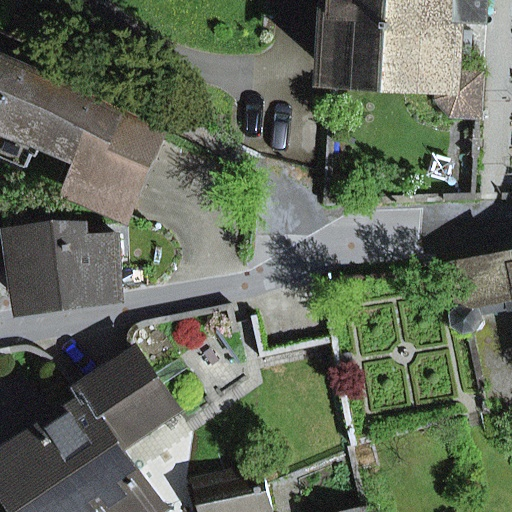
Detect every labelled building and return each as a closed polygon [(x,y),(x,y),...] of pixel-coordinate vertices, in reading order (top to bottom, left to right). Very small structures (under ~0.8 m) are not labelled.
[(455,16),(486,18),(487,0),(338,0),(333,76),(440,83),(451,84),(452,73),(455,16)] [(35,154),(39,156),(44,143),(41,142),(63,86),(0,59),(0,138),(2,140),(35,154)] [(453,115),(481,117),(483,75),(452,73),(451,84),(440,83),(439,100),(453,115)] [(73,193),(128,218),(163,136),(63,86),(41,142),(44,143),(86,161),(73,193)] [(0,155),(29,168),(35,154),(2,140),(0,143),(0,155)] [(64,226),(67,219),(14,204),(17,228),(64,226)] [(88,242),(87,226),(64,226),(17,228),(25,305),(127,290),(121,238),(88,242)] [(485,325),(481,305),(511,299),(511,255),(456,266),(464,309),(453,317),(456,327),(465,332),(476,331),(481,330),(485,325)] [(178,410),(139,352),(136,354),(81,391),(78,393),(88,408),(109,438),(114,434),(129,424),(138,438),(178,410)] [(159,511),(165,508),(114,434),(109,438),(88,408),(0,467),(30,511),(159,511)] [(206,481),(212,505),(268,492),(263,468),(206,481)] [(213,511),(273,511),(268,492),(212,505),(213,511)]
